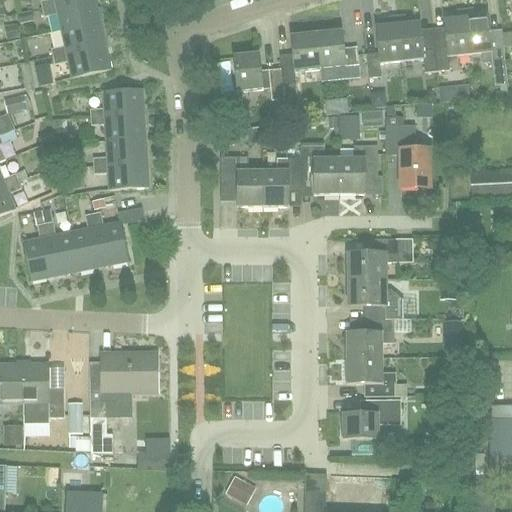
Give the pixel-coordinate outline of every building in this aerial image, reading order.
[(44,11),(89,0),(49,0),(42,2),(44,11)] [(95,0),(89,0),(44,11),(45,18),(58,15),(62,31),(100,23),(95,0)] [(469,56),(465,11),(457,12),(458,21),(443,22),(446,48),(434,49),(436,74),(449,72),(447,59),(469,56)] [(495,87),(507,86),(501,36),(489,38),(487,17),(473,19),(472,11),(465,11),(469,56),(491,54),(495,87)] [(396,18),(401,64),(422,61),(424,75),(436,74),(434,49),(422,51),(419,24),(405,25),(404,17),(396,18)] [(401,64),(396,18),(389,19),(390,27),(375,28),(378,54),(365,55),(368,80),(380,79),(379,66),(401,64)] [(100,23),(62,31),(66,47),(51,50),(53,58),(106,46),(100,23)] [(316,35),(320,72),(346,69),(348,81),(359,80),(356,50),(344,52),(342,33),(316,35)] [(297,100),(296,86),(295,74),(320,72),(316,35),(290,38),(292,56),(280,57),(282,71),(285,101),(297,100)] [(106,46),(53,58),(55,66),(69,63),(73,80),(111,71),(106,46)] [(236,95),(263,92),(259,54),(232,57),(236,95)] [(268,73),(270,91),(271,103),(285,101),(282,71),(268,73)] [(93,109),(93,118),(145,114),(143,89),(108,91),(109,108),(93,109)] [(7,115),(27,110),(24,97),(3,102),(7,115)] [(145,114),(93,118),(94,125),(110,124),(111,141),(147,139),(145,114)] [(399,190),(429,190),(428,152),(414,152),(413,128),(403,128),(402,118),(385,119),(385,157),(399,157),(399,190)] [(147,139),(111,141),(112,157),(95,158),(96,166),(148,163),(147,139)] [(362,160),(338,160),(339,198),(366,197),(365,178),(377,178),(376,147),(362,148),(362,160)] [(300,148),(300,161),(301,180),(313,179),(313,198),(339,198),(338,160),(312,161),(312,148),(300,148)] [(247,159),(236,159),(220,160),(220,184),(236,184),(237,211),(262,210),(262,172),(248,172),(247,159)] [(277,172),(262,172),(262,210),(288,210),(288,192),(301,192),(301,180),(300,161),(276,162),(277,172)] [(148,163),(96,166),(96,174),(113,173),(114,190),(150,188),(148,163)] [(511,170),(470,173),(472,202),(511,199),(511,170)] [(0,187),(18,180),(16,174),(2,179),(0,173),(0,187)] [(48,176),(27,184),(29,189),(16,194),(20,205),(55,192),(48,176)] [(18,180),(0,187),(0,214),(14,209),(8,194),(22,188),(18,180)] [(102,214),(92,216),(103,269),(127,264),(120,225),(105,228),(102,214)] [(86,217),(89,231),(71,235),(79,273),(103,269),(92,216),(86,217)] [(71,235),(58,237),(55,223),(44,225),(55,278),(79,273),(71,235)] [(55,278),(44,225),(39,226),(42,241),(22,244),(30,283),(55,278)] [(347,255),(348,281),(385,281),(385,264),(397,264),(396,241),(372,241),(372,255),(347,255)] [(402,321),(401,300),(391,292),(385,292),(385,281),(348,281),(348,308),(373,307),(373,321),(394,321),(402,321)] [(373,321),(364,322),(364,334),(344,334),(345,360),(382,360),(382,345),(394,345),(394,321),(373,321)] [(445,327),(445,358),(462,358),(461,326),(445,327)] [(106,437),(106,435),(106,402),(130,402),(130,393),(157,393),(157,356),(102,356),(102,387),(89,387),(90,437),(90,454),(111,455),(111,437),(106,437)] [(383,375),(382,360),(345,360),(345,387),(364,386),(365,399),(394,398),(394,386),(396,386),(396,375),(383,375)] [(0,404),(23,404),(23,365),(0,365),(0,404)] [(48,425),(48,420),(64,419),(63,389),(47,390),(47,365),(23,365),(23,404),(24,426),(48,425)] [(379,442),(379,427),(400,427),(400,414),(400,402),(360,402),(360,415),(341,415),(341,442),(379,442)] [(67,405),(68,435),(83,435),(82,405),(67,405)] [(511,407),(490,408),(490,419),(489,460),(489,469),(496,470),(495,483),(511,484),(511,407)] [(3,428),(3,446),(22,447),(22,428),(3,428)] [(431,441),(409,441),(409,459),(431,459),(431,441)] [(277,457),(278,468),(301,467),(300,456),(277,457)] [(379,465),(340,466),(341,479),(379,477),(379,465)] [(467,479),(467,471),(443,471),(443,479),(467,479)] [(358,482),(358,491),(377,492),(378,483),(358,482)] [(493,511),(495,484),(474,484),(473,511),(493,511)] [(230,501),(254,508),(258,494),(233,487),(230,501)] [(100,511),(102,494),(66,493),(64,511),(100,511)] [(303,494),(303,511),(324,511),(325,495),(305,494),(303,494)]
